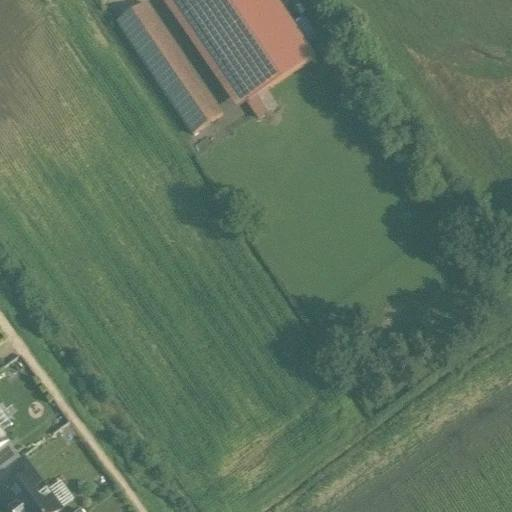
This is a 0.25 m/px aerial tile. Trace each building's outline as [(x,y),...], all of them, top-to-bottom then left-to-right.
[(315,58),(274,0),(176,0),(248,104),(266,92),(315,58)] [(222,118),(145,5),(117,24),(193,137),(222,118)] [(0,434),(0,435),(12,426),(0,410),(0,434)] [(0,475),(20,461),(7,445),(0,450),(0,475)] [(20,461),(0,475),(0,494),(2,496),(30,475),(20,461)] [(2,496),(0,497),(0,499),(9,511),(57,511),(30,475),(2,496)]
